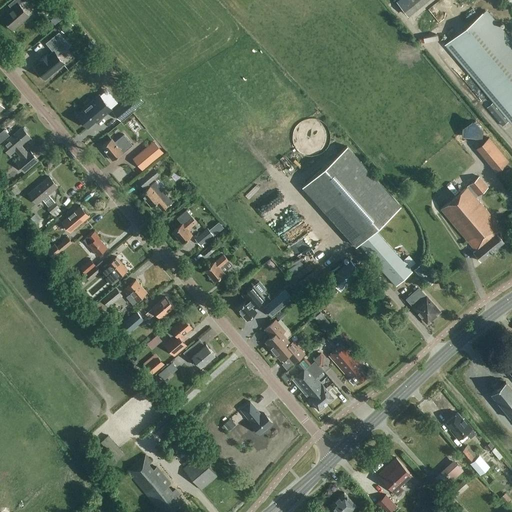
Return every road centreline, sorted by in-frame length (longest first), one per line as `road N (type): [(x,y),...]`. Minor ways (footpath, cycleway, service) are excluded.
road 1 (residential): [(336,455),(0,60)]
road 2 (primary): [(336,455),(511,300)]
road 3 (unknown): [(214,511),(146,438),(240,345)]
road 4 (track): [(432,366),(511,460)]
